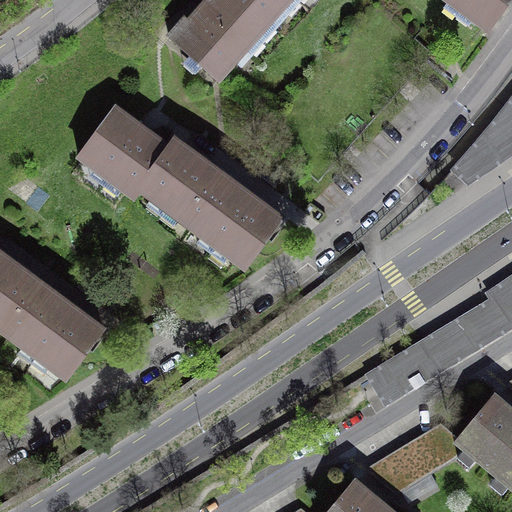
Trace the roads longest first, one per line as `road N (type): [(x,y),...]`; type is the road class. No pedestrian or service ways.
road 1 (residential): [(511,45),(399,179),(300,267),(0,454)]
road 2 (primary): [(511,192),(33,511)]
road 3 (primary): [(99,511),(511,236)]
road 4 (residential): [(511,340),(225,511)]
